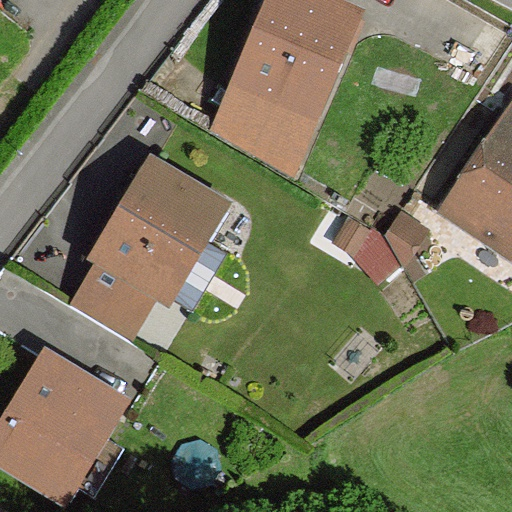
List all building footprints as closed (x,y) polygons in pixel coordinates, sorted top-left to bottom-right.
[(359,20),(313,0),(279,0),(245,79),(310,110),(336,52),(343,55),(359,20)] [(310,110),(245,79),(218,140),(281,176),(310,110)] [(511,130),(449,230),(511,271),(511,130)] [(153,167),(100,254),(161,293),(192,313),(227,257),(203,241),(223,211),(153,167)] [(393,276),(442,233),(418,205),(368,249),(393,276)] [(161,293),(100,254),(65,312),(125,350),(161,293)] [(113,412),(38,370),(0,431),(0,468),(48,499),(85,441),(93,444),(113,412)]
